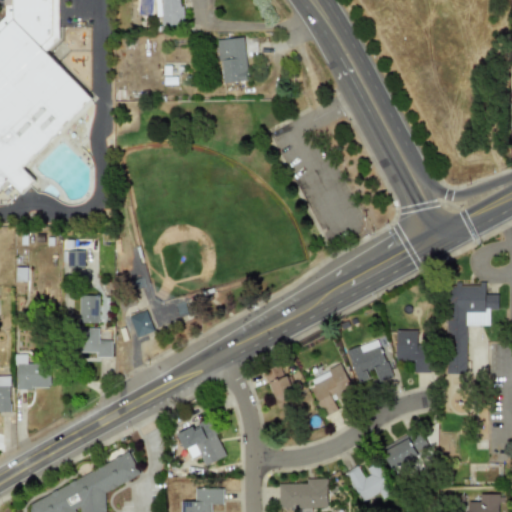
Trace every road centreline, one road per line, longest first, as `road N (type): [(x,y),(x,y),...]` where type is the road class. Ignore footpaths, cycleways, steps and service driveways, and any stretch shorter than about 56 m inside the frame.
road 1 (secondary): [(0,476),(436,235)]
road 2 (secondary): [(297,0),(323,32),(436,235)]
road 3 (secondary): [(424,181),(323,0)]
road 4 (residential): [(251,458),(323,451),(390,411),(434,400)]
road 5 (residential): [(221,354),(247,415),(251,511)]
